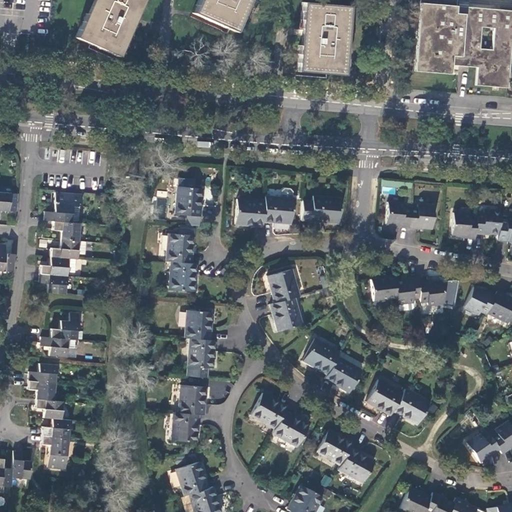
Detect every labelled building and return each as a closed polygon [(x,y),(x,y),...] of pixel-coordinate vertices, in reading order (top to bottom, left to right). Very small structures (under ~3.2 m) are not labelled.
[(47,34),(50,0),(0,0),(0,30),(11,32),(47,34)] [(93,0),(88,14),(85,13),(75,37),(89,44),(117,56),(128,32),(124,31),(130,18),(131,15),(134,17),(141,0),(93,0)] [(197,0),(192,13),(235,32),(245,9),(242,8),(245,0),(197,0)] [(475,84),(507,87),(511,25),(511,9),(464,5),(455,4),(454,0),(418,0),(412,70),(450,74),(450,64),(463,65),(476,67),(475,84)] [(302,2),(300,27),(303,28),(302,46),(298,45),(296,71),(327,74),(343,75),(345,50),(341,49),(343,31),(347,31),(349,6),(302,2)] [(383,181),(382,192),(393,193),(394,181),(383,181)] [(199,216),(200,206),(201,188),(176,186),(173,214),(199,216)] [(281,191),(280,197),(291,198),(292,192),(289,189),(284,188),(281,191)] [(51,221),(69,222),(69,219),(70,204),(79,205),(80,193),(54,191),(52,211),(43,211),(43,215),(42,220),(51,221)] [(0,209),(16,210),(17,194),(0,192),(0,209)] [(321,221),(337,222),(339,197),(312,194),(311,200),(301,199),(300,219),(321,221)] [(280,197),(264,195),(263,201),(262,221),(274,222),(289,224),(292,198),(291,198),(280,197)] [(262,221),(263,201),(236,198),(233,223),(251,225),(261,226),(262,221)] [(407,227),(409,207),(401,207),(402,203),(385,201),(382,223),(399,225),(399,226),(402,227),(407,227)] [(70,204),(69,219),(77,219),(79,205),(70,204)] [(415,208),(409,207),(407,227),(410,227),(414,228),(414,226),(430,227),(433,205),(416,204),(415,208)] [(498,217),(499,212),(483,210),(482,214),(475,213),(475,218),(473,233),(481,234),(481,232),(483,232),(497,234),(498,217)] [(473,233),(475,218),(467,217),(467,214),(451,213),(449,234),(463,235),(465,235),(465,237),(473,238),(473,233)] [(497,234),(496,240),(503,241),(503,240),(506,240),(511,240),(511,217),(498,217),(497,234)] [(57,239),(77,240),(78,223),(69,222),(51,221),(51,224),(50,229),(58,229),(57,239)] [(167,233),(165,261),(170,262),(189,263),(190,253),(192,235),(167,233)] [(84,241),(77,240),(57,239),(57,247),(49,247),(48,251),(48,256),(66,258),(74,259),(75,259),(75,253),(83,254),(84,241)] [(0,270),(10,271),(12,253),(4,252),(5,244),(0,243),(0,270)] [(38,273),(64,275),(64,271),(66,258),(48,256),(47,264),(39,264),(38,268),(38,273)] [(74,259),(66,258),(64,271),(73,272),(74,259)] [(189,263),(170,262),(168,289),(193,292),(194,273),(195,264),(189,263)] [(269,287),(273,303),(293,297),(298,296),(291,270),(266,276),(269,287)] [(44,292),(62,293),(64,275),(38,273),(38,277),(37,281),(46,282),(44,292)] [(385,277),(382,278),(369,279),(371,301),(395,298),(393,281),(392,275),(385,276),(385,277)] [(419,298),(417,282),(416,278),(408,278),(409,280),(406,280),(393,281),(395,298),(395,303),(412,301),(412,299),(419,298)] [(323,289),(328,287),(326,279),(320,281),(323,289)] [(441,281),(427,282),(424,283),(424,281),(417,282),(419,298),(419,302),(427,301),(427,304),(443,303),(441,281)] [(331,296),(328,287),(323,289),(325,297),(331,296)] [(478,311),(485,314),(486,312),(494,296),(486,292),(486,294),(483,293),(472,287),(462,307),(477,314),(478,311)] [(511,313),(511,299),(504,296),(501,295),(502,294),(496,291),(494,296),(486,312),(508,322),(511,313)] [(273,303),(268,304),(271,313),(276,331),(301,324),(293,297),(273,303)] [(412,301),(395,303),(396,312),(411,311),(413,308),(412,301)] [(186,310),(183,338),(188,339),(209,341),(210,329),(211,313),(186,310)] [(67,338),(75,338),(76,332),(77,312),(67,311),(67,320),(58,319),(57,328),(49,328),(49,332),(48,337),(67,338)] [(65,355),(67,338),(48,337),(39,336),(39,340),(38,344),(47,345),(46,354),(65,355)] [(188,339),(184,375),(205,377),(206,368),(210,368),(212,353),(214,341),(209,341),(188,339)] [(335,357),(338,352),(314,339),(302,361),(314,367),(325,374),(335,357)] [(338,352),(335,357),(357,369),(360,363),(338,351),(338,352)] [(325,374),(323,378),(333,384),(347,392),(359,370),(357,369),(335,357),(325,374)] [(26,380),(53,382),(54,365),(36,364),(36,371),(27,371),(27,374),(27,377),(26,380)] [(375,407),(389,414),(391,410),(401,392),(377,379),(364,401),(375,407)] [(51,400),(53,382),(26,380),(26,384),(26,387),(25,390),(34,390),(34,398),(51,400)] [(179,384),(177,412),(198,414),(202,414),(203,402),(205,386),(179,384)] [(403,388),(401,392),(391,410),(400,415),(415,423),(427,401),(403,388)] [(284,410),(286,406),(273,399),(261,392),(249,415),(274,428),(284,410)] [(59,418),(61,401),(51,400),(34,398),(33,402),(33,406),(33,408),(41,408),(40,417),(50,418),(59,418)] [(295,416),(284,410),(274,428),(272,432),(295,445),(307,423),(295,416)] [(177,412),(172,412),(170,439),(195,441),(197,424),(198,414),(177,412)] [(40,435),(67,437),(68,419),(59,418),(50,418),(49,426),(40,426),(40,428),(40,432),(40,435)] [(498,449),(501,453),(507,449),(506,448),(509,446),(511,443),(511,426),(507,420),(493,430),(496,433),(490,436),(498,449)] [(339,464),(349,447),(351,442),(343,438),(327,429),(314,450),(339,464)] [(477,461),(489,453),(491,451),(492,453),(498,449),(490,436),(487,432),(481,437),(479,434),(465,443),(477,461)] [(39,440),(39,444),(48,445),(47,466),(65,468),(67,437),(40,435),(39,440)] [(353,449),(349,447),(339,464),(337,469),(360,482),(373,460),(353,449)] [(28,479),(29,461),(20,460),(21,452),(16,451),(12,451),(11,467),(10,477),(28,479)] [(0,484),(9,485),(10,477),(11,467),(1,466),(2,457),(0,457),(0,484)] [(176,468),(184,495),(188,494),(208,488),(204,476),(200,461),(176,468)] [(75,472),(78,478),(84,475),(81,469),(75,472)] [(325,475),(320,483),(326,487),(331,479),(325,475)] [(292,497),(286,509),(290,511),(313,511),(322,498),(299,485),(292,497)] [(208,488),(188,494),(193,511),(219,511),(215,497),(212,487),(208,488)] [(408,511),(423,511),(425,509),(431,496),(423,493),(422,494),(418,492),(408,487),(399,507),(408,511)] [(448,511),(452,503),(440,497),(438,496),(438,494),(433,492),(431,496),(425,509),(430,511),(448,511)] [(452,503),(448,511),(474,511),(476,509),(465,504),(461,502),(461,500),(455,497),(452,503)] [(494,511),(511,511),(511,502),(511,504),(507,505),(494,507),(494,511)]
